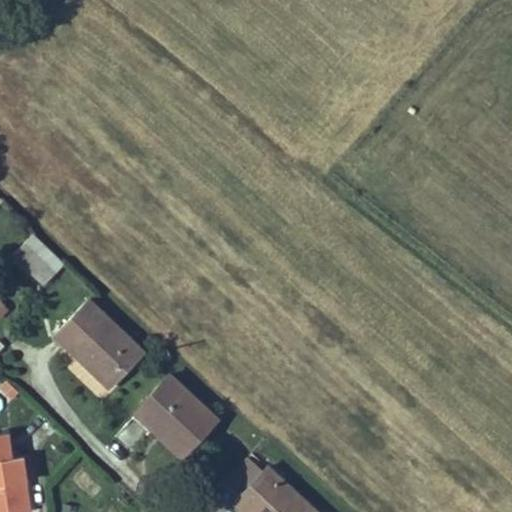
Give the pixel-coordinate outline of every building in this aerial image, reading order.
[(63,266),(32,236),(13,255),(43,286),(63,266)] [(105,384),(115,374),(120,378),(143,353),(88,302),(54,337),(105,384)] [(120,378),(115,374),(105,384),(110,389),(120,378)] [(168,374),(140,407),(165,432),(168,429),(173,435),(166,442),(182,457),(217,420),(168,374)] [(134,413),(166,442),(173,435),(168,429),(165,432),(140,407),(134,413)] [(5,433),(0,433),(0,511),(28,511),(24,480),(20,457),(9,459),(5,433)] [(27,456),(20,457),(24,480),(31,479),(27,456)] [(224,486),(238,499),(263,471),(249,459),(224,486)] [(314,511),(267,468),(263,471),(238,499),(234,503),(243,511),(314,511)]
